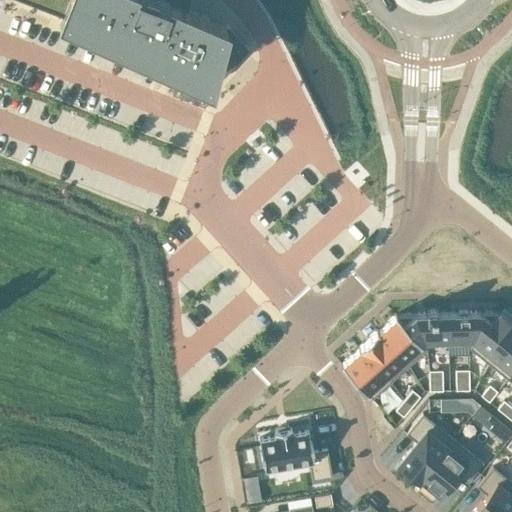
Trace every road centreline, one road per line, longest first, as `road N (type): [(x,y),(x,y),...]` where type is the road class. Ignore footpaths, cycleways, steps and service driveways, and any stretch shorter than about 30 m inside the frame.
road 1 (residential): [(297,343),(353,400),(371,481),(411,511)]
road 2 (residential): [(297,343),(206,430),(219,511)]
road 3 (residential): [(412,25),(410,191),(421,210)]
road 4 (residential): [(421,210),(437,27)]
road 5 (residential): [(421,210),(415,227),(297,343)]
